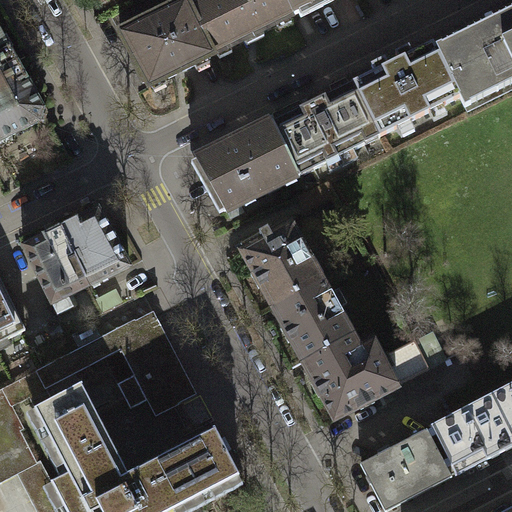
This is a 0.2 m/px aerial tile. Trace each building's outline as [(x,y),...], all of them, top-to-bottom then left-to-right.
[(294,15),(285,0),(203,0),(187,8),(210,56),(294,15)] [(324,0),(285,0),(294,15),(324,0)] [(184,3),(121,34),(135,62),(131,63),(141,84),(146,81),(149,86),(210,56),(187,8),(184,3)] [(511,82),(511,8),(431,48),(455,97),(460,108),(511,82)] [(0,72),(17,63),(0,32),(0,72)] [(375,137),(455,97),(431,48),(428,43),(407,54),(404,48),(391,55),(394,61),(383,66),(379,59),(367,65),(371,73),(349,84),(375,137)] [(17,63),(0,72),(0,140),(39,122),(43,109),(17,63)] [(294,176),(375,137),(349,84),(268,123),(294,176)] [(268,123),(188,163),(214,215),(294,176),(268,123)] [(129,266),(97,210),(61,228),(89,286),(129,266)] [(322,280),(291,223),(271,234),(268,227),(259,232),(262,239),(241,251),(253,273),(250,274),(258,290),(262,288),(272,307),(322,280)] [(89,286),(61,228),(23,246),(51,304),(89,286)] [(352,335),(322,280),(272,307),(283,327),(280,329),(287,343),(291,341),(302,362),(352,335)] [(0,341),(21,331),(0,289),(0,341)] [(155,314),(136,324),(179,406),(197,396),(155,314)] [(135,321),(36,372),(45,389),(46,391),(118,354),(131,379),(117,386),(129,410),(145,401),(155,419),(179,406),(144,338),(140,331),(136,324),(135,321)] [(358,346),(352,335),(302,362),(313,382),(311,384),(318,398),(321,396),(335,422),(399,387),(397,385),(383,358),(372,338),(358,346)] [(428,335),(415,343),(429,368),(446,359),(437,344),(434,346),(428,335)] [(414,341),(383,358),(397,385),(429,368),(415,343),(414,341)] [(45,389),(36,372),(3,389),(11,406),(45,389)] [(80,384),(34,409),(70,472),(90,511),(140,511),(122,477),(85,408),(91,405),(80,384)] [(3,389),(0,390),(0,483),(17,475),(0,443),(0,412),(11,406),(3,389)] [(511,390),(433,432),(456,476),(511,446),(511,390)] [(0,412),(0,443),(17,475),(36,511),(66,511),(51,482),(11,406),(0,412)] [(431,428),(359,466),(383,511),(386,511),(456,476),(433,432),(431,428)] [(141,511),(178,511),(233,485),(206,432),(122,477),(141,511)] [(66,511),(90,511),(70,472),(51,482),(66,511)]
